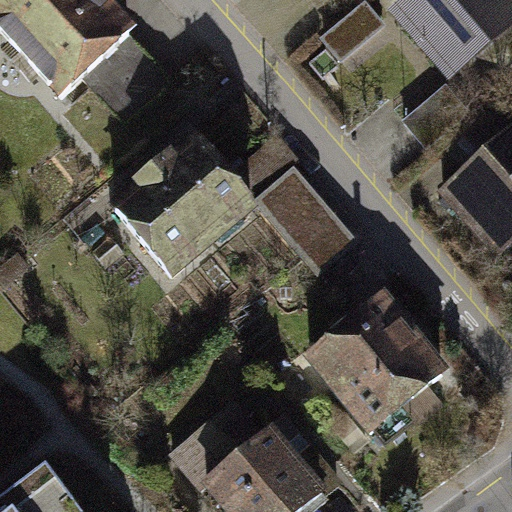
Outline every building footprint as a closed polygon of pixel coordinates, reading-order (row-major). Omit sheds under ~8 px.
[(159,51),(115,0),(29,0),(0,25),(0,28),(79,120),(159,51)] [(511,0),(428,0),(408,17),(474,95),(511,62),(511,0)] [(511,128),(453,180),(511,246),(511,128)] [(124,213),(198,298),(291,217),(218,133),(124,213)] [(480,390),(411,300),(321,368),(390,458),(480,390)] [(358,511),(293,423),(194,495),(206,511),(358,511)] [(56,511),(98,511),(84,492),(56,511)]
